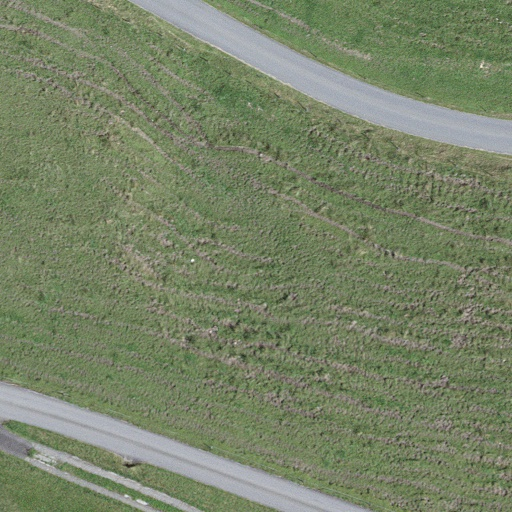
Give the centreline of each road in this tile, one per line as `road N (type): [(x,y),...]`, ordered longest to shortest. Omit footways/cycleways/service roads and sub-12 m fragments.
road 1 (unclassified): [(178,0),(421,115),(511,135)]
road 2 (unclassified): [(336,511),(0,398)]
road 3 (track): [(0,433),(174,511)]
